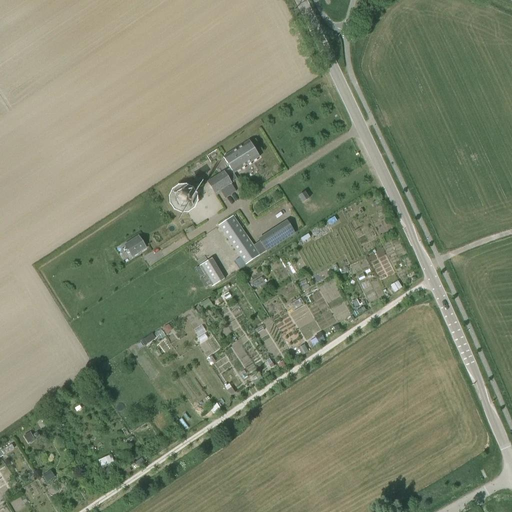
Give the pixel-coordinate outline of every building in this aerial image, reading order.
[(224,198),(230,195),(235,191),(230,182),(236,178),(233,173),(259,157),(248,141),(223,157),(230,168),(224,171),(206,182),(214,194),(220,191),(224,198)] [(197,202),(196,194),(192,188),(185,185),(177,186),(171,190),(168,197),(169,205),(174,211),(181,214),(188,213),(194,209),(197,202)] [(304,192),(298,196),(303,202),(308,199),(304,192)] [(233,216),(218,226),(245,266),(260,256),(233,216)] [(334,218),(328,221),(330,226),(337,222),(334,218)] [(258,237),(267,250),(294,232),(287,220),(258,237)] [(138,235),(124,243),(132,256),(145,247),(138,235)] [(199,265),(211,285),(224,277),(212,258),(199,265)] [(208,299),(201,304),(206,312),(213,307),(208,299)] [(356,300),(351,304),(354,309),(359,306),(356,300)] [(321,334),(315,337),(318,344),(324,341),(321,334)] [(304,346),(299,350),(302,356),(308,352),(304,346)] [(254,382),(252,383),(254,386),(262,381),(259,376),(259,375),(254,378),(255,379),(253,380),(254,382)] [(216,405),(209,409),(213,415),(220,410),(216,405)] [(29,432),(25,435),(29,442),(34,439),(29,432)] [(0,449),(0,456),(3,454),(14,447),(11,444),(0,449)] [(111,457),(99,462),(102,471),(115,465),(111,457)] [(128,468),(118,475),(121,479),(131,472),(128,468)]
